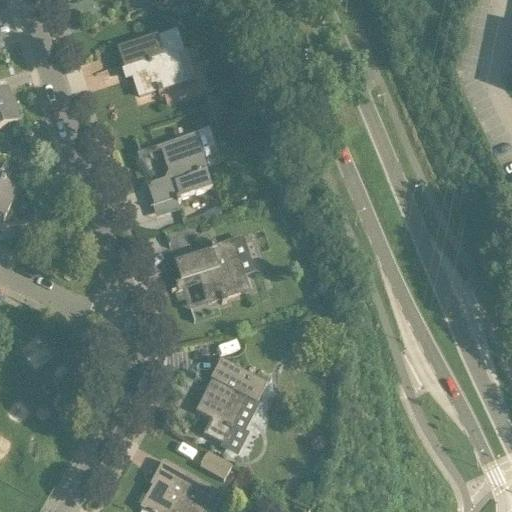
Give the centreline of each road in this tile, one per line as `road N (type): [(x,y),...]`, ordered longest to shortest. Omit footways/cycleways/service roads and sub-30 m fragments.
road 1 (tertiary): [(275,0),(507,511)]
road 2 (tertiary): [(511,447),(319,0)]
road 3 (residential): [(121,312),(27,0)]
road 4 (residential): [(66,511),(125,397),(131,372),(121,312)]
road 5 (residential): [(121,312),(80,311),(0,271)]
